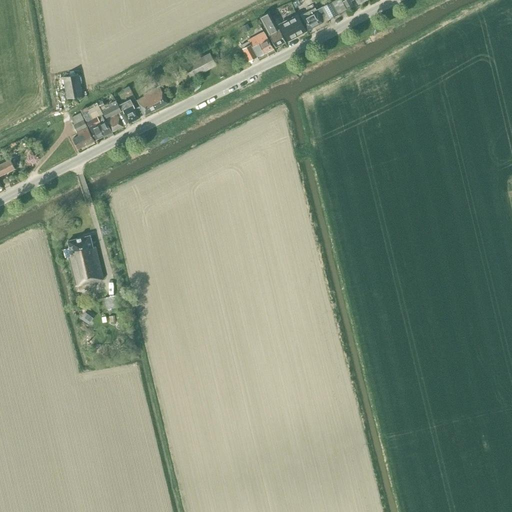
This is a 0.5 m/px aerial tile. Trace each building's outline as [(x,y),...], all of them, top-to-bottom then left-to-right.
[(348,9),(353,7),(349,0),(343,0),(343,1),(348,9)] [(328,19),(338,14),(332,1),(331,2),(316,10),(315,7),(300,15),(308,30),(323,22),(322,20),(327,17),(328,19)] [(275,47),(285,42),(271,16),(269,12),(260,17),(262,21),(269,34),(268,35),(275,47)] [(287,41),(306,31),(297,15),(279,24),(287,41)] [(243,48),(242,49),(249,61),(256,57),(263,53),(273,48),(264,32),(248,41),(250,45),(243,48)] [(191,78),(216,65),(209,53),(184,66),(191,78)] [(176,69),(171,72),(174,79),(180,76),(176,69)] [(67,99),(82,96),(78,74),(62,77),(67,99)] [(144,96),(137,100),(145,115),(168,103),(163,94),(160,87),(162,86),(167,83),(163,75),(155,79),(153,80),(157,87),(146,93),(143,95),(144,96)] [(130,99),(119,105),(129,123),(139,118),(139,117),(144,115),(139,106),(135,108),(130,99)] [(102,111),(112,131),(127,124),(115,100),(108,104),(109,108),(102,111)] [(101,115),(92,119),(88,111),(89,111),(87,107),(80,110),(96,140),(111,132),(106,121),(104,122),(103,121),(104,120),(101,115)] [(73,117),(71,118),(74,124),(73,125),(78,136),(72,139),(77,149),(94,141),(87,127),(80,113),(73,117)] [(0,175),(15,168),(10,159),(0,164),(0,188),(2,188),(0,183),(0,175)] [(76,285),(103,278),(95,246),(92,247),(90,235),(68,241),(70,248),(63,249),(65,257),(68,256),(76,285)] [(111,293),(106,294),(108,305),(118,303),(117,298),(112,299),(111,293)]
